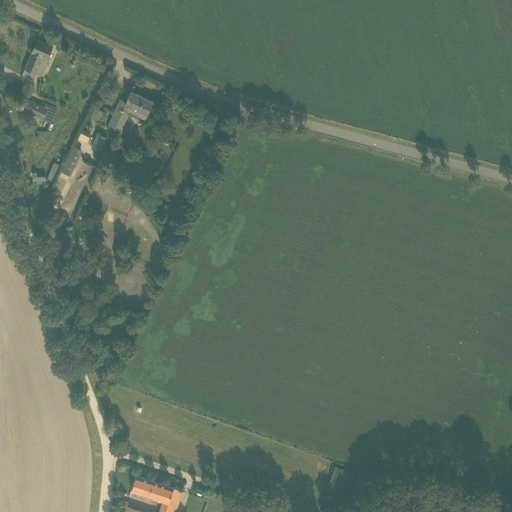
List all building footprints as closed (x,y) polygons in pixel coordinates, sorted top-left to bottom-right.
[(65,39),(57,35),(54,43),(62,47),(65,39)] [(46,57),(52,45),(37,39),(22,75),(32,80),(43,56),(46,57)] [(120,98),(111,118),(108,125),(121,131),(128,115),(136,118),(137,116),(145,120),(153,101),(131,91),(126,101),(120,98)] [(25,100),(21,109),(43,119),(51,122),(58,108),(46,103),(44,107),(26,98),(25,100)] [(100,122),(105,111),(95,107),(90,117),(100,122)] [(97,133),(90,146),(100,150),(106,137),(97,133)] [(76,146),(66,168),(72,171),(83,149),(76,146)] [(45,206),(51,209),(54,201),(48,198),(45,206)] [(174,511),(177,505),(168,502),(173,487),(136,475),(131,490),(140,493),(163,501),(159,511),(142,511),(126,506),(123,511),(174,511)]
